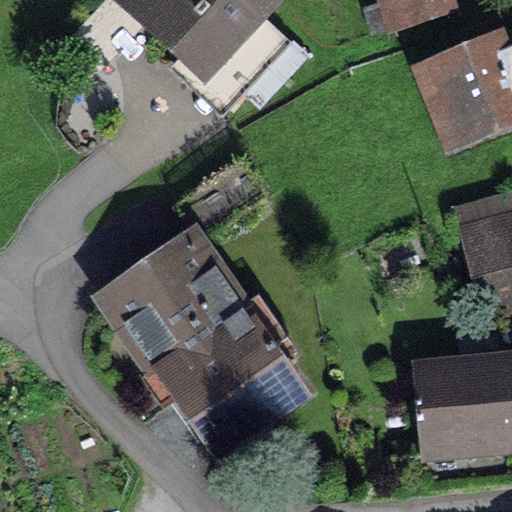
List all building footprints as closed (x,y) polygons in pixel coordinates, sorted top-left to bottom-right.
[(111,0),(180,66),(174,72),(224,120),(291,46),(267,23),(288,0),(111,0)] [(459,17),(454,0),(384,0),(376,2),(378,7),(363,11),(371,37),(386,32),(388,39),(459,17)] [(511,44),(507,32),(410,72),(446,160),(511,133),(511,44)] [(482,326),(511,318),(511,194),(452,209),(482,326)] [(199,226),(89,302),(165,412),(174,406),(220,470),(315,404),(199,226)] [(511,358),(412,368),(422,468),(511,458),(511,358)]
